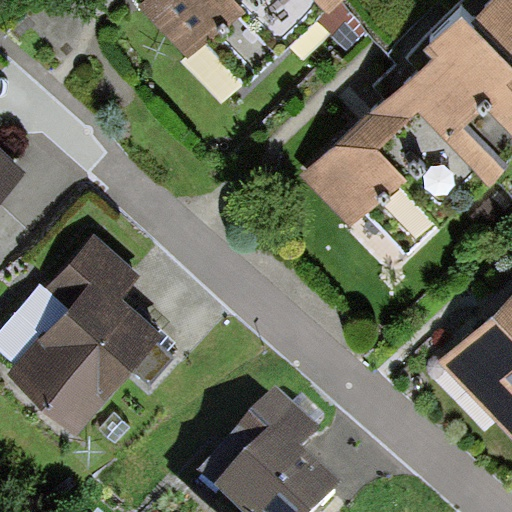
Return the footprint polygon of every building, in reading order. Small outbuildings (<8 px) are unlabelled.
[(328,0),(139,0),(186,49),(205,32),(246,76),(328,0)] [(511,146),(511,0),(450,0),(425,24),(437,38),(296,169),(347,224),(368,204),(406,245),(511,146)] [(0,187),(24,160),(0,139),(0,187)] [(140,269),(94,228),(49,279),(67,295),(10,357),(78,418),(132,358),(152,376),(173,352),(152,334),(159,326),(120,291),(140,269)] [(511,283),(436,353),(511,434),(511,283)] [(321,432),(274,390),(199,472),(242,511),(321,511),(339,492),(299,456),(321,432)]
